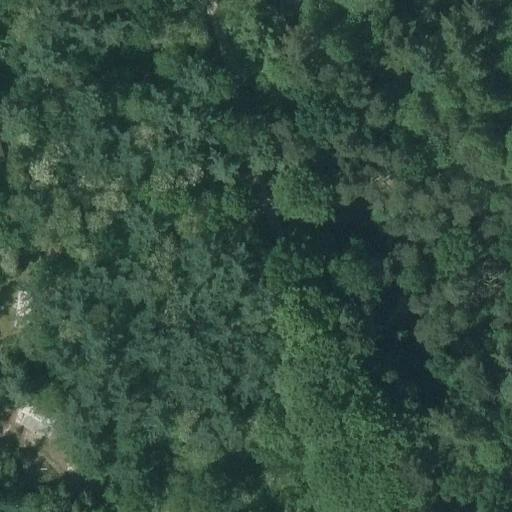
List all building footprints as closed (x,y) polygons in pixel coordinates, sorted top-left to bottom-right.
[(386,67),(389,83),(403,79),(399,64),(386,67)] [(325,208),(287,212),(288,228),(327,224),(325,208)] [(32,291),(18,290),(15,325),(28,327),(32,291)] [(59,421),(30,406),(25,415),(55,430),(59,421)] [(265,443),(231,444),(232,456),(265,455),(265,443)]
